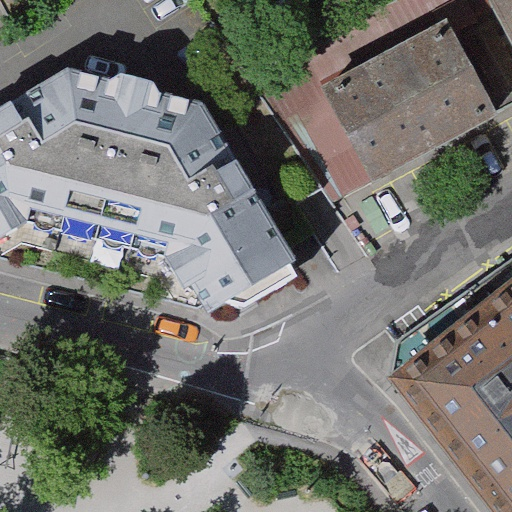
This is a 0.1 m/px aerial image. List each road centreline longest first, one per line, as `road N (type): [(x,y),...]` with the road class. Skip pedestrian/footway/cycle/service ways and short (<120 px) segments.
road 1 (residential): [(292,388),(306,351),(511,226)]
road 2 (residential): [(292,388),(353,413),(440,511)]
